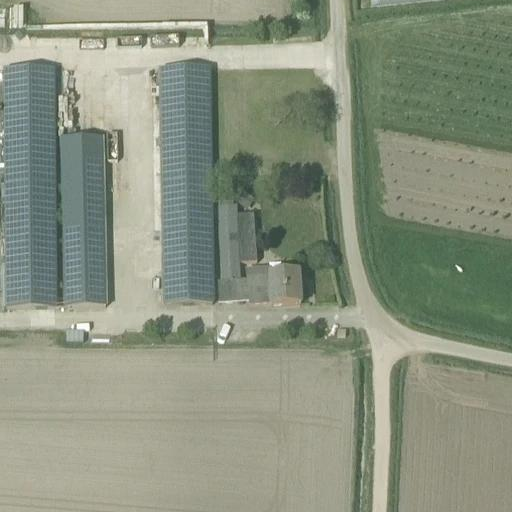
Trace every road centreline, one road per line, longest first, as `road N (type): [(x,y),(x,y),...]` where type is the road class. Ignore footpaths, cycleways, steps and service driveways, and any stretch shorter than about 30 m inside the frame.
road 1 (unclassified): [(511,355),(367,321),(347,290),(324,161),(322,0)]
road 2 (track): [(379,324),(387,359),(374,511)]
